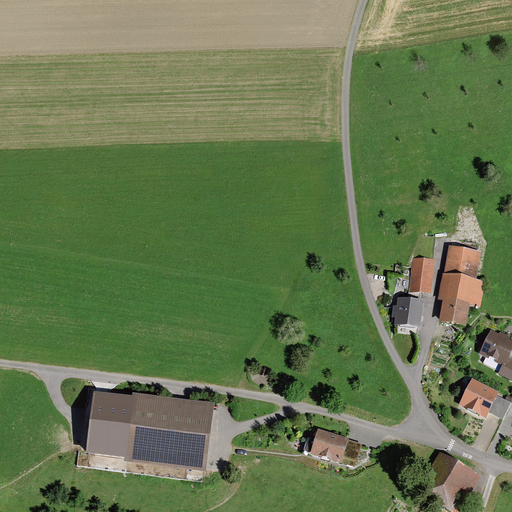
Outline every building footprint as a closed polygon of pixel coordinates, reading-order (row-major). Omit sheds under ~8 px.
[(476,257),(453,253),(444,305),(448,306),(444,332),(464,335),(468,310),(478,311),(482,288),(471,286),(476,257)] [(434,262),(417,260),(412,293),(430,295),(434,262)] [(421,307),(398,304),(395,334),(417,337),(421,307)] [(511,350),(511,343),(491,334),(481,355),(504,366),(511,350)] [(497,395),(473,383),(461,406),(485,418),(497,395)] [(124,457),(124,461),(206,471),(215,403),(133,393),(133,395),(94,391),(86,452),(124,457)] [(318,432),(310,458),(341,467),(342,462),(354,465),(360,445),(318,432)] [(459,511),(476,480),(444,463),(425,500),(447,511),(459,511)]
